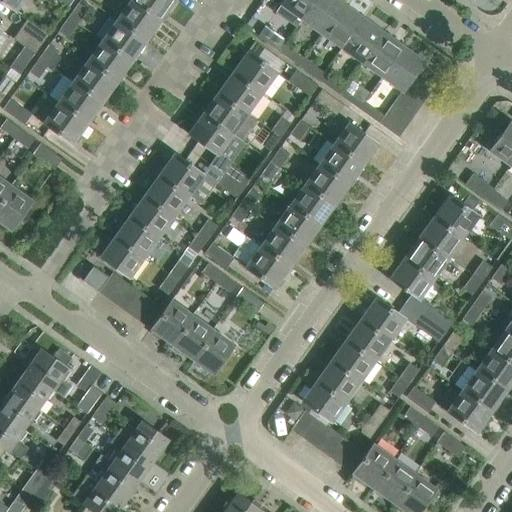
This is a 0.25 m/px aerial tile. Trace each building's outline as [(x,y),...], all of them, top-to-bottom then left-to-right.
[(22,0),(0,0),(16,10),(22,0)] [(146,40),(160,19),(133,0),(130,0),(116,19),(146,40)] [(174,0),(133,0),(160,19),(174,0)] [(301,19),(314,0),(283,0),(275,12),(296,26),(301,19)] [(321,33),(343,2),(340,0),(314,0),(301,19),(321,33)] [(78,1),(68,16),(77,22),(87,8),(78,1)] [(341,48),(364,16),(343,2),(321,33),(341,48)] [(67,37),(77,22),(68,16),(58,30),(67,37)] [(362,62),(384,31),(364,16),(341,48),(362,62)] [(28,19),(21,29),(41,44),(48,34),(28,19)] [(131,61),(146,40),(116,19),(102,40),(131,61)] [(265,25),(258,36),(279,51),(284,43),(286,40),(265,25)] [(41,44),(21,29),(14,39),(34,53),(41,44)] [(381,76),(404,45),(384,31),(362,62),(381,76)] [(116,81),(131,61),(102,40),(87,61),(116,81)] [(49,43),(39,57),(48,64),(58,49),(49,43)] [(304,57),(284,43),(279,51),(298,65),(304,57)] [(425,60),(404,45),(381,76),(401,90),(402,91),(406,86),(414,75),(425,60)] [(248,50),(233,71),(262,92),(277,71),(248,50)] [(38,78),(48,64),(39,57),(28,71),(38,78)] [(323,71),(304,57),(298,65),(318,79),(323,71)] [(101,102),(116,81),(87,61),(72,81),(101,102)] [(316,85),(294,70),(287,80),(308,96),(316,85)] [(262,92),(233,71),(218,92),(247,113),(262,92)] [(344,86),(323,71),(318,79),(339,94),(344,86)] [(6,74),(0,81),(0,91),(5,95),(15,80),(6,74)] [(432,89),(414,75),(406,86),(425,99),(432,89)] [(87,123),(101,102),(72,81),(58,102),(87,123)] [(364,100),(344,86),(339,94),(359,108),(364,100)] [(425,99),(406,86),(402,91),(401,90),(399,94),(419,108),(425,99)] [(335,115),(343,104),(321,89),(313,99),(335,115)] [(247,113),(218,92),(203,113),(232,133),(247,113)] [(419,108),(399,94),(392,102),(413,117),(419,108)] [(3,110),(24,124),(31,113),(11,99),(3,110)] [(384,115),(364,100),(359,108),(378,122),(384,115)] [(72,143),(87,123),(58,102),(43,123),(72,143)] [(413,117),(392,102),(385,113),(405,127),(413,117)] [(232,133),(203,113),(188,133),(217,154),(232,133)] [(405,127),(385,113),(384,115),(378,122),(399,136),(405,127)] [(280,115),(270,129),(280,136),(290,122),(280,115)] [(308,125),(299,118),(289,133),(298,139),(308,125)] [(0,125),(0,129),(13,138),(19,129),(5,119),(0,125)] [(510,165),(511,162),(511,122),(510,121),(489,150),(510,165)] [(348,122),(337,139),(334,143),(363,164),(378,143),(348,122)] [(34,139),(19,129),(13,138),(27,148),(34,139)] [(269,150),(280,136),(270,129),(260,144),(269,150)] [(348,184),(363,164),(334,143),(319,164),(348,184)] [(54,169),(62,159),(41,144),(33,154),(54,169)] [(280,146),(270,160),(279,167),(289,152),(280,146)] [(203,174),(174,153),(159,173),(188,194),(203,174)] [(269,181),(279,167),(270,160),(260,174),(269,181)] [(249,179),(229,164),(222,173),(243,188),(249,179)] [(333,205),(348,184),(319,164),(304,184),(333,205)] [(188,194),(159,173),(144,194),(174,215),(188,194)] [(243,188),(222,173),(215,183),(236,198),(243,188)] [(465,184),(486,199),(492,189),(493,188),(472,174),(465,184)] [(0,200),(11,185),(0,177),(0,200)] [(318,226),(333,205),(304,184),(289,205),(318,226)] [(32,200),(11,185),(0,200),(0,221),(11,229),(32,200)] [(251,187),(240,201),(250,208),(260,194),(251,187)] [(507,200),(492,189),(486,199),(500,209),(507,200)] [(468,193),(462,203),(465,206),(472,211),(479,201),(468,193)] [(174,215),(144,194),(130,215),(159,236),(174,215)] [(472,211),(465,206),(462,203),(449,194),(434,215),(463,236),(478,215),(472,211)] [(240,222),(250,208),(240,201),(230,216),(240,222)] [(304,246),(318,226),(289,205),(275,226),(304,246)] [(511,236),(511,224),(496,214),(488,225),(509,240),(511,236)] [(159,236),(130,215),(115,235),(144,256),(159,236)] [(463,236),(434,215),(419,236),(448,256),(463,236)] [(208,218),(197,232),(207,239),(217,225),(208,218)] [(289,267),(304,246),(275,226),(260,246),(289,267)] [(196,253),(207,239),(197,232),(187,246),(196,253)] [(144,256),(115,235),(100,256),(129,277),(144,256)] [(448,256),(419,236),(404,257),(433,277),(448,256)] [(203,254),(225,269),(233,258),(211,242),(203,254)] [(274,288),(289,267),(260,246),(245,267),(274,288)] [(187,266),(192,260),(183,253),(178,259),(187,266)] [(433,277),(404,257),(389,277),(403,287),(401,289),(404,291),(406,289),(418,298),(433,277)] [(178,259),(168,274),(177,280),(187,266),(178,259)] [(482,259),(472,273),(481,280),(491,266),(482,259)] [(510,269),(501,262),(491,277),(500,283),(510,269)] [(200,272),(215,282),(221,273),(207,263),(200,272)] [(108,277),(93,266),(83,280),(98,291),(108,277)] [(109,299),(122,279),(112,272),(98,291),(109,299)] [(236,283),(221,273),(215,282),(229,293),(236,283)] [(471,294),(481,280),(472,273),(462,288),(471,294)] [(167,295),(177,280),(168,274),(158,288),(167,295)] [(118,305),(132,286),(122,279),(109,299),(118,305)] [(126,311),(140,292),(132,286),(118,305),(126,311)] [(256,314),(263,303),(242,288),(234,298),(256,314)] [(482,290),(471,304),(481,311),(491,296),(482,290)] [(135,318),(149,298),(140,292),(126,311),(135,318)] [(405,318),(376,297),(361,318),(390,338),(405,318)] [(159,306),(149,298),(135,318),(146,325),(159,306)] [(171,343),(192,314),(171,300),(150,328),(171,343)] [(471,325),(481,311),(471,304),(461,318),(471,325)] [(431,307),(423,317),(444,332),(452,323),(431,307)] [(192,358),(213,329),(192,314),(171,343),(192,358)] [(444,332),(423,317),(417,326),(438,341),(444,332)] [(390,338),(361,318),(346,338),(375,359),(390,338)] [(511,363),(511,332),(505,328),(490,349),(511,363)] [(234,344),(213,329),(192,358),(213,373),(234,344)] [(452,331),(442,345),(451,352),(462,338),(452,331)] [(375,359),(346,338),(331,359),(360,380),(375,359)] [(441,366),(451,352),(442,345),(432,360),(441,366)] [(40,348),(26,369),(52,388),(65,397),(73,386),(60,377),(67,367),(40,348)] [(505,390),(511,380),(511,363),(490,349),(476,369),(505,390)] [(360,380),(331,359),(316,380),(346,401),(360,380)] [(409,362),(399,376),(408,383),(419,369),(409,362)] [(52,388),(26,369),(11,390),(37,408),(52,388)] [(490,411),(505,390),(476,369),(461,390),(490,411)] [(398,397),(408,383),(399,376),(389,390),(398,397)] [(346,401),(316,380),(302,400),(331,421),(346,401)] [(87,413),(102,392),(92,385),(77,406),(87,413)] [(406,397),(427,412),(435,401),(414,386),(406,397)] [(37,408),(11,390),(0,405),(0,411),(23,428),(37,408)] [(476,432),(490,411),(461,390),(446,411),(476,432)] [(102,424),(117,403),(107,396),(92,416),(102,424)] [(380,403),(370,418),(379,424),(389,410),(380,403)] [(402,416),(416,426),(423,417),(409,407),(402,416)] [(301,436),(315,417),(305,409),(291,429),(301,436)] [(16,439),(23,428),(0,411),(0,443),(4,446),(21,458),(28,448),(16,439)] [(73,415),(65,427),(73,433),(81,421),(73,415)] [(311,443),(324,423),(315,417),(301,436),(311,443)] [(437,427),(423,417),(416,426),(431,437),(437,427)] [(369,439),(379,424),(370,418),(360,432),(369,439)] [(124,422),(116,433),(153,460),(167,439),(141,421),(135,429),(124,422)] [(320,449),(334,430),(324,423),(311,443),(320,449)] [(86,424),(77,436),(85,441),(93,430),(86,424)] [(63,446),(73,433),(65,427),(56,440),(63,446)] [(329,456),(343,436),(334,430),(320,449),(329,456)] [(456,458),(464,447),(442,431),(434,442),(456,458)] [(138,480),(153,460),(116,433),(108,444),(119,452),(112,462),(138,480)] [(75,454),(85,441),(77,436),(68,449),(75,454)] [(338,462),(352,443),(343,436),(329,456),(338,462)] [(361,449),(352,443),(338,462),(347,469),(361,449)] [(373,487),(394,458),(373,443),(352,473),(373,487)] [(138,480),(112,462),(101,454),(92,466),(103,474),(98,481),(124,500),(138,480)] [(394,502),(415,473),(394,458),(373,487),(394,502)] [(45,475),(51,466),(42,459),(35,468),(45,475)] [(61,473),(51,466),(45,475),(55,482),(61,473)] [(6,511),(18,511),(29,497),(45,475),(35,468),(8,507),(6,511)] [(96,511),(115,511),(124,500),(98,481),(87,473),(72,495),(86,505),(96,511)] [(418,511),(435,488),(415,473),(394,502),(407,511),(418,511)] [(39,504),(55,482),(45,475),(29,497),(39,504)] [(237,493),(223,511),(265,511),(237,491),(236,492),(237,493)] [(8,507),(0,501),(0,511),(5,511),(6,511),(8,507)]
